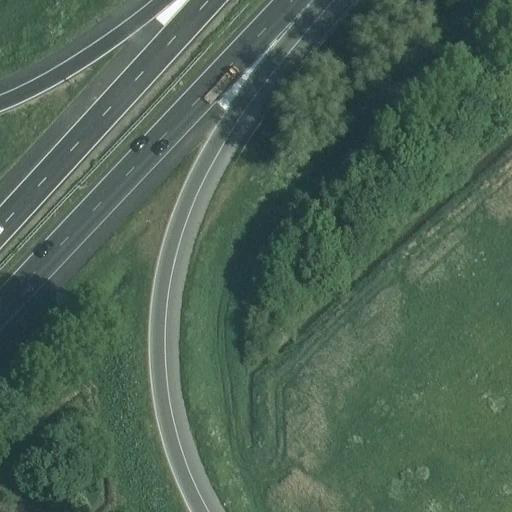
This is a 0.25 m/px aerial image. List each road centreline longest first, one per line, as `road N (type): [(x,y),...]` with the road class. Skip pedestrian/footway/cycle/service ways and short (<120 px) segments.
road 1 (motorway): [(196,511),(157,400),(159,286),(171,228),(296,0)]
road 2 (motorway): [(0,309),(290,0)]
road 3 (motorway): [(203,0),(0,222)]
road 4 (motorway): [(163,0),(92,57),(0,104)]
